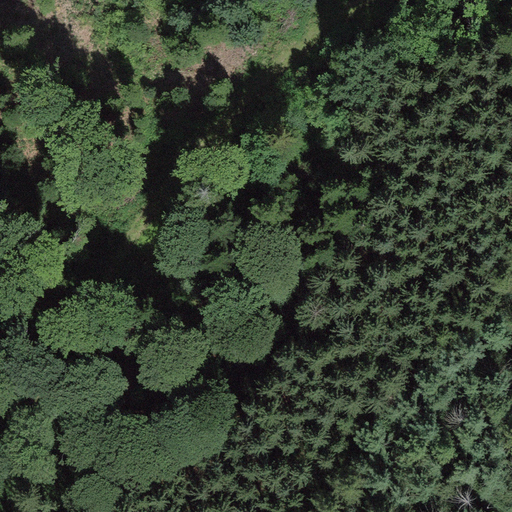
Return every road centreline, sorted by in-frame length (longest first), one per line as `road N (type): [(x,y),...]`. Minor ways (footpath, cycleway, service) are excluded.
road 1 (track): [(0,469),(153,210),(257,98),(368,0)]
road 2 (track): [(305,511),(403,405),(511,313)]
